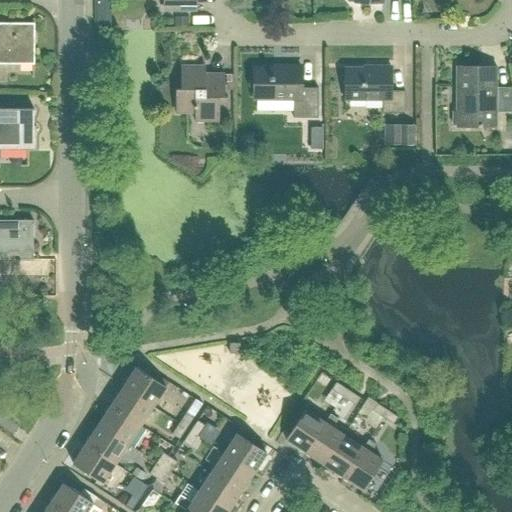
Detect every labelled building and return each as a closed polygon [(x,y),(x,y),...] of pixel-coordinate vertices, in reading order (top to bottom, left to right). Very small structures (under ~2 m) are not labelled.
[(196,10),(195,0),(165,0),(165,10),(196,10)] [(0,64),(34,64),(34,24),(0,24),(0,64)] [(220,122),(220,98),(225,98),(225,74),(206,74),(206,66),(181,66),(181,90),(176,90),(176,114),(195,114),(195,122),(220,122)] [(319,118),(319,88),(301,88),(301,67),(282,67),(282,69),(255,69),(255,99),(296,99),(296,106),(294,106),(294,118),(319,118)] [(405,113),(405,91),(391,91),(391,67),(373,67),(373,69),(345,69),(345,101),(383,101),(383,113),(405,113)] [(511,87),(497,88),(497,67),(457,67),(457,112),(454,112),(454,125),(457,125),(457,127),(497,127),(497,112),(511,112),(511,87)] [(0,148),(34,149),(34,108),(0,108),(0,148)] [(384,145),(415,145),(415,125),(384,124),(384,145)] [(323,153),(326,126),(314,125),(310,152),(323,153)] [(0,259),(34,260),(34,221),(0,220),(0,259)] [(230,343),(229,354),(240,354),(240,343),(230,343)] [(123,387),(153,407),(166,387),(136,368),(123,387)] [(332,390),(342,397),(347,389),(337,383),(332,390)] [(123,387),(111,406),(141,426),(153,407),(123,387)] [(347,389),(342,397),(353,404),(358,396),(347,389)] [(383,418),(388,411),(377,404),(372,411),(383,418)] [(141,426),(111,406),(98,425),(128,445),(141,426)] [(306,453),(325,423),(306,410),(286,440),(306,453)] [(393,425),(394,424),(398,417),(388,411),(383,418),(393,425)] [(179,424),(187,429),(194,418),(186,413),(179,424)] [(198,421),(191,432),(198,436),(205,426),(198,421)] [(325,423),(306,453),(325,465),(344,435),(325,423)] [(180,439),(187,429),(179,424),(172,435),(180,439)] [(98,425),(86,444),(116,464),(128,445),(98,425)] [(198,436),(191,432),(184,442),(191,447),(198,436)] [(237,434),(224,454),(254,473),(267,454),(237,434)] [(344,435),(325,465),(344,478),(363,448),(363,447),(344,435)] [(363,448),(344,478),(363,491),(383,461),(370,452),(376,444),(368,439),(363,447),(363,448)] [(116,464),(86,444),(73,464),(103,484),(116,464)] [(164,453),(156,464),(164,468),(171,458),(164,453)] [(242,492),(254,473),(224,454),(212,473),(242,492)] [(178,462),(171,458),(164,468),(171,473),(178,462)] [(157,479),(164,468),(156,464),(149,474),(157,479)] [(164,484),(171,473),(164,468),(157,479),(164,484)] [(212,473),(199,492),(229,511),(242,492),(212,473)] [(64,484),(51,504),(63,511),(87,511),(93,503),(64,484)] [(180,494),(175,503),(188,511),(228,511),(229,511),(223,508),(199,492),(192,502),(180,494)] [(125,506),(132,511),(140,501),(132,496),(125,506)] [(188,511),(175,503),(170,511),(171,511),(188,511)]
